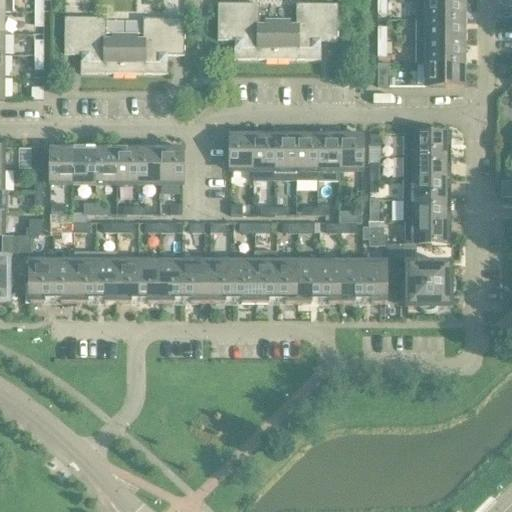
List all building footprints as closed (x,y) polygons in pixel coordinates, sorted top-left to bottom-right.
[(12,0),(0,0),(0,15),(2,15),(12,15),(12,0)] [(386,2),(378,2),(377,13),(386,13),(386,2)] [(416,2),(415,23),(463,23),(463,2),(426,2),(416,2)] [(34,3),(34,15),(43,15),(43,3),(34,3)] [(217,7),(217,43),(235,44),(235,50),(234,50),(233,62),(321,63),(321,51),(319,51),(319,44),(337,44),(337,8),(296,7),(296,28),(290,28),(290,23),(265,23),(265,28),(259,28),(259,7),(217,7)] [(34,27),(43,27),(43,15),(34,15),(34,27)] [(64,21),(64,58),(82,58),(82,64),(80,64),(80,76),(167,77),(167,65),(166,65),(166,58),(184,58),(184,22),(143,21),(142,43),(137,43),(137,37),(111,37),(111,42),(106,42),(106,21),(64,21)] [(415,23),(415,45),(426,45),(463,45),(463,23),(415,23)] [(377,45),(386,45),(386,33),(377,33),(377,45)] [(386,57),(386,45),(377,45),(377,57),(386,57)] [(415,66),(426,66),(426,67),(463,67),(463,45),(426,45),(415,45),(415,66)] [(34,47),(34,58),(43,58),(43,47),(34,47)] [(43,70),(43,58),(34,58),(34,70),(43,70)] [(377,66),(377,79),(377,89),(389,89),(389,66),(377,66)] [(463,89),(463,67),(426,67),(426,89),(463,89)] [(31,94),(31,103),(43,103),(43,94),(31,94)] [(230,137),(230,174),(253,174),(253,140),(240,140),(240,137),(230,137)] [(274,184),(274,137),(265,137),(265,140),(253,140),(253,174),(253,184),(274,184)] [(296,184),(296,140),(283,140),(283,137),(274,137),(274,184),(296,184)] [(317,184),(317,174),(318,137),(309,137),(309,140),(296,140),(296,184),(317,184)] [(339,174),(339,140),(327,140),(327,137),(318,137),(317,174),(339,174)] [(339,140),(339,174),(362,174),(362,137),(352,137),(352,140),(339,140)] [(369,146),(381,146),(381,137),(369,137),(369,146)] [(403,160),(450,160),(450,151),(448,151),(448,137),(403,137),(403,160)] [(31,159),(43,159),(43,151),(31,151),(31,159)] [(51,151),(51,188),(73,188),(73,153),(60,153),(60,151),(51,151)] [(95,188),(95,151),(86,151),(86,153),(73,153),(73,188),(95,188)] [(116,188),(116,153),(104,153),(104,151),(95,151),(95,188),(116,188)] [(138,188),(138,151),(129,151),(129,153),(116,153),(116,188),(138,188)] [(159,188),(159,153),(147,153),(147,151),(138,151),(138,188),(159,188)] [(159,153),(159,188),(182,188),(182,151),(172,151),(172,153),(159,153)] [(450,169),(450,160),(403,160),(403,181),(448,181),(448,169),(450,169)] [(369,181),(378,181),(378,169),(369,169),(369,181)] [(378,193),(378,181),(369,181),(369,193),(378,193)] [(448,194),(448,181),(403,181),(403,203),(450,203),(450,194),(448,194)] [(34,183),(34,195),(43,195),(43,183),(34,183)] [(511,199),(511,183),(500,184),(500,200),(511,199)] [(43,206),(43,195),(34,195),(34,206),(43,206)] [(369,202),(369,214),(369,217),(378,217),(378,202),(369,202)] [(450,212),(450,203),(403,203),(403,225),(447,225),(447,212),(450,212)] [(51,206),(51,218),(59,218),(59,206),(51,206)] [(86,206),(86,218),(95,218),(95,209),(95,206),(86,206)] [(173,207),(173,218),(182,218),(182,207),(173,207)] [(230,207),(230,218),(239,218),(239,207),(230,207)] [(317,210),(317,219),(326,219),(326,207),(317,207),(317,210)] [(361,219),(362,207),(353,207),(353,219),(361,219)] [(95,209),(95,218),(107,218),(107,209),(95,209)] [(126,209),(126,218),(138,218),(138,209),(126,209)] [(138,209),(138,218),(149,218),(149,209),(138,209)] [(274,219),(274,210),(263,210),(263,218),(274,219)] [(274,210),(274,219),(286,219),(286,210),(274,210)] [(317,210),(305,210),(305,219),(317,219),(317,210)] [(59,218),(51,218),(51,226),(61,226),(63,226),(63,218),(59,218)] [(447,237),(447,225),(403,225),(405,225),(404,247),(450,247),(450,237),(447,237)] [(74,236),(74,226),(63,226),(61,226),(61,236),(74,236)] [(74,226),(74,236),(87,236),(87,226),(74,226)] [(117,236),(117,226),(104,226),(104,236),(117,236)] [(117,226),(117,236),(130,236),(130,226),(117,226)] [(160,236),(160,226),(148,226),(148,236),(160,236)] [(160,226),(160,236),(173,236),(173,226),(160,226)] [(204,236),(204,226),(192,226),(192,236),(204,236)] [(222,236),(222,226),(210,226),(210,236),(222,236)] [(242,236),(254,236),(254,226),(242,226),(242,236)] [(254,226),(254,236),(267,237),(267,227),(254,226)] [(298,237),(298,227),(285,227),(285,237),(298,237)] [(298,227),(298,237),(311,237),(311,227),(298,227)] [(341,237),(341,227),(328,227),(328,237),(341,237)] [(341,227),(341,237),(354,237),(354,227),(341,227)] [(28,229),(28,239),(30,239),(42,239),(42,229),(28,229)] [(383,247),(383,238),(369,238),(369,247),(383,247)] [(30,256),(30,246),(13,246),(13,256),(30,256)] [(385,264),(394,264),(393,247),(385,247),(385,264)] [(393,247),(394,264),(402,264),(402,247),(393,247)] [(276,304),(276,266),(276,255),(254,255),(254,266),(254,307),(268,307),(268,304),(276,304)] [(95,304),(95,256),(74,256),(74,265),(74,307),(87,307),(87,304),(95,304)] [(117,307),(117,266),(117,256),(95,256),(95,304),(104,304),(104,307),(117,307)] [(407,269),(450,311),(450,300),(451,298),(453,297),(454,295),(455,293),(455,292),(455,290),(455,288),(455,286),(454,284),(453,282),(451,281),(450,279),(450,269),(429,269),(429,263),(428,263),(426,263),(424,264),(422,265),(421,266),(420,267),(419,268),(407,268),(407,269)] [(8,264),(0,271),(0,306),(8,306),(8,286),(13,286),(13,284),(13,282),(13,281),(12,279),(11,278),(9,276),(8,275),(8,264)] [(52,304),(52,265),(30,265),(30,307),(44,307),(44,304),(52,304)] [(74,307),(74,265),(52,265),(52,304),(61,304),(61,307),(74,307)] [(139,304),(139,266),(117,266),(117,307),(130,307),(130,304),(139,304)] [(160,307),(160,266),(139,266),(139,304),(147,304),(147,307),(160,307)] [(182,304),(182,266),(160,266),(160,307),(174,307),(174,304),(182,304)] [(182,266),(182,304),(190,304),(190,307),(205,307),(205,266),(182,266)] [(233,304),(233,266),(210,266),(209,307),(225,307),(225,304),(233,304)] [(254,307),(254,266),(233,266),(233,304),(241,304),(241,307),(254,307)] [(298,307),(298,266),(276,266),(276,304),(284,304),(284,307),(298,307)] [(319,304),(319,266),(298,266),(298,307),(311,307),(311,304),(319,304)] [(341,307),(341,266),(319,266),(319,304),(327,304),(327,307),(341,307)] [(362,304),(362,266),(341,266),(341,307),(354,307),(354,304),(362,304)] [(362,266),(362,304),(371,304),(371,307),(385,307),(385,266),(362,266)] [(407,311),(418,311),(419,313),(421,314),(422,315),(424,316),(426,317),(428,317),(430,317),(432,316),(434,315),(435,314),(437,313),(438,311),(450,311),(407,269),(407,280),(406,281),(404,282),(403,283),(402,285),(402,286),(401,288),(401,289),(401,291),(407,291),(407,311)]
